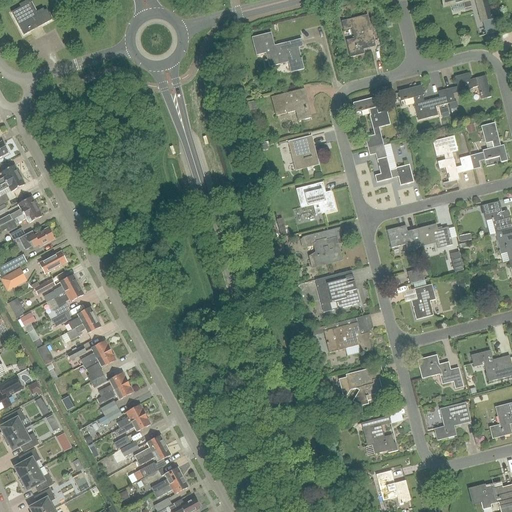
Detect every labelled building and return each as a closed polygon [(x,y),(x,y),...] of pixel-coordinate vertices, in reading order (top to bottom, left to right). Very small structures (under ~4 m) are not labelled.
[(21,8),(12,13),(24,36),(52,20),(47,10),(44,12),(43,10),(38,13),(30,0),(28,0),(20,5),(21,8)] [(470,0),(441,0),(444,8),(451,6),(463,3),(464,9),(471,7),(469,1),(471,1),(470,0)] [(476,0),(479,12),(490,9),(487,0),(476,0)] [(363,50),(376,47),(368,15),(342,22),(344,30),(352,28),(355,39),(347,41),(351,58),(364,55),(363,50)] [(272,33),(253,38),(257,56),(266,53),(270,67),(288,62),(291,73),(304,70),(302,61),(302,58),(301,58),(298,48),(303,47),(301,39),(275,46),(272,33)] [(482,100),(492,98),(486,77),(477,79),(477,80),(471,82),(469,74),(455,77),(459,92),(473,89),(473,88),(479,86),(482,100)] [(422,86),(399,92),(401,102),(414,98),(416,104),(415,104),(419,121),(437,116),(435,107),(449,104),(445,91),(439,92),(440,98),(424,103),(422,96),(425,96),(422,86)] [(298,121),(311,118),(307,101),(307,100),(304,89),(271,97),(276,116),(296,111),(298,121)] [(452,89),(445,91),(449,104),(455,102),(453,94),(452,89)] [(375,98),(354,104),(356,114),(370,110),(371,115),(370,116),(374,130),(373,130),(375,136),(366,138),(368,149),(384,145),(379,128),(391,125),(387,111),(378,114),(376,108),(377,108),(375,98)] [(255,102),(247,104),(249,112),(257,109),(255,102)] [(447,108),(440,110),(442,118),(449,116),(447,108)] [(471,157),(474,170),(481,168),(480,162),(500,157),(501,163),(508,161),(504,146),(500,147),(499,141),(500,141),(495,124),(481,127),(487,151),(483,152),(483,153),(471,157)] [(296,171),(319,165),(312,136),(288,142),(296,171)] [(459,180),(456,168),(454,160),(453,159),(452,153),(458,151),(455,137),(433,142),(437,157),(444,155),(446,161),(438,163),(440,170),(446,168),(450,183),(459,180)] [(384,145),(368,149),(370,156),(376,154),(381,174),(375,176),(377,183),(398,177),(401,186),(414,183),(409,165),(390,170),(384,145)] [(463,173),(474,170),(471,157),(460,160),(463,173)] [(0,185),(19,176),(14,166),(0,173),(3,179),(0,180),(0,185)] [(11,193),(25,186),(19,176),(0,185),(0,196),(0,197),(5,194),(10,192),(11,193)] [(322,214),(336,211),(331,191),(326,193),(323,182),(296,190),(301,209),(319,204),(322,214)] [(0,197),(0,205),(8,201),(5,194),(0,197)] [(12,220),(37,207),(32,198),(18,205),(20,210),(10,216),(12,220)] [(496,234),(511,229),(511,224),(508,210),(502,212),(500,202),(482,206),(486,221),(492,220),(496,234)] [(37,207),(12,220),(12,221),(5,224),(0,227),(0,228),(2,232),(7,230),(9,233),(17,228),(16,225),(26,220),(28,225),(42,217),(37,207)] [(9,215),(2,218),(5,224),(12,221),(9,215)] [(418,229),(422,247),(436,243),(438,249),(453,245),(450,235),(454,234),(452,226),(438,230),(436,224),(418,229)] [(406,226),(387,231),(392,248),(406,244),(407,250),(422,247),(418,229),(408,232),(406,226)] [(32,232),(18,239),(25,252),(38,245),(39,247),(54,240),(48,227),(33,234),(32,232)] [(336,241),(343,239),(340,228),(303,237),(306,248),(313,247),(314,253),(308,256),(310,267),(321,265),(341,260),(336,241)] [(21,229),(10,235),(13,241),(24,235),(21,229)] [(509,261),(511,259),(511,229),(496,234),(501,254),(507,252),(509,261)] [(68,263),(62,252),(39,265),(45,275),(68,263)] [(458,253),(449,255),(454,273),(463,271),(458,253)] [(11,272),(17,269),(27,263),(23,256),(0,268),(0,270),(3,276),(11,272)] [(410,284),(425,280),(421,268),(407,272),(410,284)] [(352,271),(315,281),(317,287),(322,306),(341,301),(343,308),(360,304),(356,290),(355,284),(352,271)] [(8,292),(19,285),(12,273),(1,280),(8,292)] [(55,299),(79,286),(74,276),(59,283),(62,288),(44,297),(47,303),(55,299)] [(38,296),(56,286),(52,280),(35,290),(38,296)] [(430,302),(436,300),(432,285),(426,286),(425,281),(413,284),(417,300),(411,301),(416,320),(433,316),(430,302)] [(463,281),(457,282),(458,290),(465,288),(463,281)] [(79,286),(55,299),(57,303),(67,297),(70,303),(85,295),(79,286)] [(17,299),(9,304),(16,317),(24,312),(17,299)] [(52,321),(53,320),(71,310),(68,304),(48,314),(52,321)] [(72,331),(97,317),(91,308),(77,315),(79,318),(68,324),(72,331)] [(35,321),(31,312),(20,318),(24,327),(35,321)] [(57,327),(72,318),(69,312),(53,320),(57,327)] [(97,317),(72,331),(67,334),(71,341),(82,335),(81,333),(85,331),(88,335),(102,327),(97,317)] [(356,319),(307,331),(308,336),(314,334),(314,336),(324,333),(329,353),(344,349),(358,346),(360,354),(361,354),(372,351),(368,333),(360,335),(356,319)] [(42,345),(35,330),(29,333),(37,347),(42,345)] [(83,366),(111,351),(105,341),(91,349),(93,354),(81,361),(83,366)] [(45,366),(54,361),(45,345),(36,350),(45,366)] [(71,362),(86,353),(83,346),(67,354),(71,362)] [(511,367),(509,356),(502,357),(493,360),(491,350),(471,355),(474,367),(484,364),(489,382),(511,376),(511,367)] [(100,370),(104,368),(116,361),(111,351),(83,366),(89,376),(87,377),(88,378),(84,380),(87,385),(91,383),(104,376),(100,370)] [(422,379),(439,375),(442,385),(453,382),(455,390),(463,388),(458,369),(451,371),(449,363),(440,365),(437,355),(417,360),(422,379)] [(51,363),(46,366),(47,367),(49,371),(53,369),(54,369),(53,367),(52,365),(51,363)] [(346,378),(338,380),(342,395),(345,397),(349,390),(355,389),(359,391),(352,401),(361,406),(368,404),(367,401),(384,397),(379,379),(374,380),(371,368),(345,375),(346,378)] [(49,371),(48,372),(53,381),(57,378),(53,369),(49,371)] [(101,398),(128,384),(123,374),(109,381),(111,386),(98,393),(101,398)] [(94,389),(107,382),(104,376),(91,383),(94,389)] [(22,389),(16,377),(0,385),(0,391),(1,394),(0,394),(0,411),(11,405),(7,397),(22,389)] [(36,382),(30,386),(35,394),(36,394),(38,397),(43,394),(36,382)] [(101,398),(104,403),(117,396),(119,401),(133,393),(128,384),(101,398)] [(119,409),(115,401),(101,409),(106,417),(119,409)] [(457,435),(455,427),(471,423),(466,403),(440,410),(445,426),(434,429),(437,441),(457,435)] [(511,403),(495,408),(500,424),(500,425),(489,428),(492,439),(511,434),(511,433),(510,425),(511,424),(511,403)] [(120,429),(145,416),(140,406),(126,413),(128,418),(117,424),(120,429)] [(47,407),(41,410),(44,416),(50,413),(47,407)] [(0,434),(4,441),(24,430),(20,422),(25,419),(20,409),(7,417),(10,422),(0,427),(0,429),(2,433),(0,433),(0,434)] [(123,416),(119,409),(106,417),(109,423),(123,416)] [(52,416),(45,419),(49,426),(55,422),(52,416)] [(145,416),(120,429),(116,432),(119,437),(134,428),(137,433),(151,425),(145,416)] [(109,423),(106,417),(98,421),(101,427),(109,423)] [(372,448),(374,455),(388,452),(388,453),(398,451),(396,443),(394,444),(392,435),(384,437),(382,426),(391,424),(389,417),(361,424),(368,449),(372,448)] [(23,446),(26,452),(39,444),(33,434),(28,437),(24,430),(4,441),(7,448),(9,446),(12,452),(23,446)] [(56,438),(55,439),(58,444),(59,444),(65,441),(67,440),(64,434),(62,435),(56,438)] [(137,462),(166,446),(161,436),(147,443),(150,448),(134,457),(137,462)] [(117,450),(130,443),(127,437),(114,444),(117,450)] [(125,458),(139,450),(135,442),(120,450),(125,458)] [(140,466),(155,458),(158,463),(172,456),(166,446),(137,462),(140,466)] [(18,481),(39,470),(35,462),(40,460),(34,449),(21,456),(24,462),(14,468),(16,473),(14,474),(18,481)] [(81,458),(75,462),(80,472),(86,468),(81,458)] [(154,464),(133,475),(134,476),(130,478),(133,484),(158,471),(154,464)] [(154,494),(184,478),(178,468),(164,475),(167,480),(151,488),(154,494)] [(18,481),(22,488),(24,487),(27,492),(37,486),(40,492),(53,485),(48,474),(43,477),(39,470),(18,481)] [(84,492),(95,488),(88,470),(77,474),(84,492)] [(144,487),(161,477),(158,471),(140,481),(144,487)] [(399,503),(411,500),(405,481),(394,484),(391,471),(376,475),(383,501),(398,497),(399,503)] [(184,478),(154,494),(157,499),(172,491),(175,495),(189,488),(184,478)] [(511,511),(511,486),(503,488),(501,483),(485,487),(487,495),(479,497),(483,510),(492,508),(491,505),(498,503),(500,511),(511,511)] [(49,511),(54,510),(50,502),(55,500),(49,489),(36,496),(39,502),(29,508),(31,511),(49,511)] [(123,493),(119,495),(122,502),(127,500),(123,493)] [(154,506),(157,511),(159,511),(172,505),(168,499),(154,506)] [(178,502),(159,511),(195,511),(200,509),(195,499),(181,507),(178,502)]
